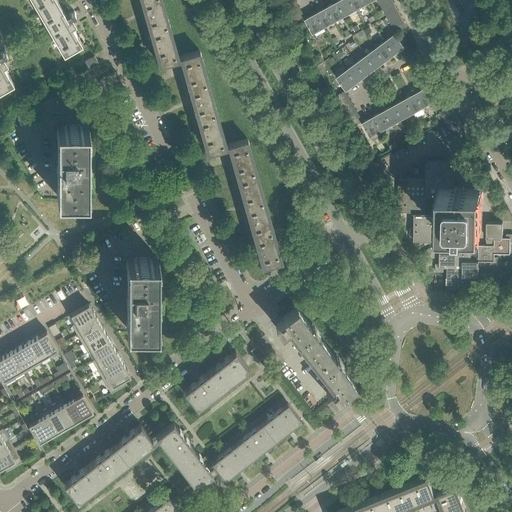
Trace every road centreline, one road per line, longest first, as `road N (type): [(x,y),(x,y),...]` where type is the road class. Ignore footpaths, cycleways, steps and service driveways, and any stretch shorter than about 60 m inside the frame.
road 1 (residential): [(255,310),(92,0)]
road 2 (residential): [(0,499),(10,501),(255,310)]
road 3 (tertiary): [(214,0),(345,237)]
road 4 (tertiary): [(364,221),(242,0)]
road 5 (residential): [(385,391),(367,415),(246,511)]
road 6 (residential): [(288,511),(411,424)]
